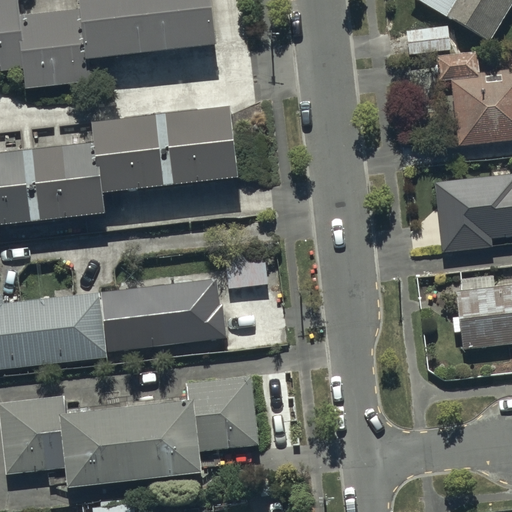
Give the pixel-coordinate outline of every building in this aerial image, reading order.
[(0,5),(0,82),(22,79),(24,99),(90,91),(88,75),(217,60),(210,0),(76,0),(78,17),(19,23),(17,4),(0,5)] [(511,0),(413,0),(410,6),(488,52),(511,10),(511,0)] [(447,32),(408,35),(410,62),(450,58),(447,32)] [(449,87),(456,155),(511,148),(511,83),(507,84),(506,78),(478,81),(475,58),(435,62),(438,88),(449,87)] [(0,228),(107,219),(106,197),(238,183),(230,113),(94,128),(96,147),(0,157),(0,228)] [(511,180),(433,188),(439,259),(491,254),(490,244),(511,242),(511,180)] [(511,292),(492,294),(490,284),(461,287),(462,298),(454,299),(461,356),(511,350),(511,292)] [(2,302),(0,302),(0,377),(107,366),(107,361),(227,348),(223,314),(220,314),(217,288),(3,311),(2,302)] [(65,404),(0,410),(0,425),(6,482),(65,476),(67,502),(202,488),(199,460),(259,454),(252,386),(184,393),(186,416),(68,428),(65,404)]
